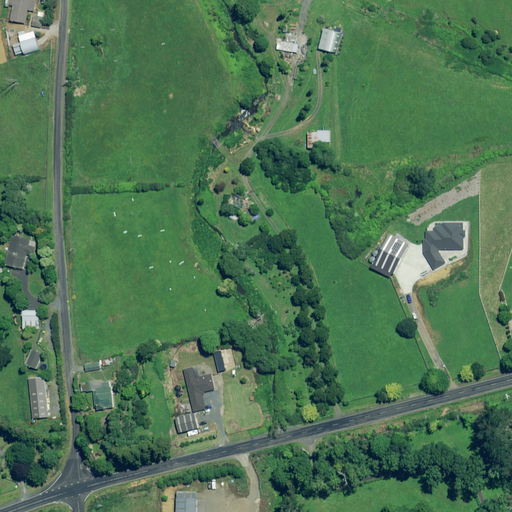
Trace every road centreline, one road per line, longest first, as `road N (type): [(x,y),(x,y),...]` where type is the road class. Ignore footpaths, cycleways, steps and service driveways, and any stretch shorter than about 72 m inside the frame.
road 1 (unclassified): [(63,0),(57,204),(77,488)]
road 2 (tertiary): [(77,488),(511,378)]
